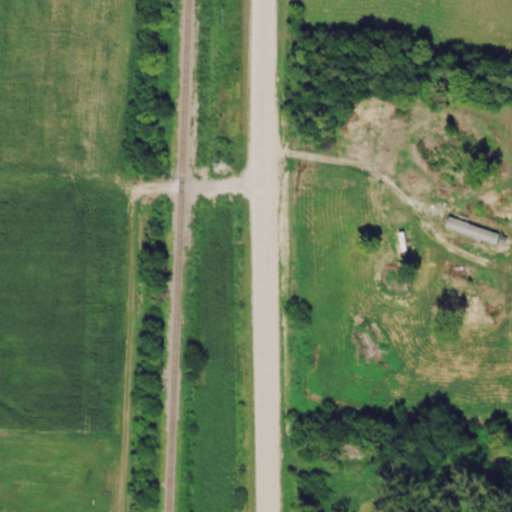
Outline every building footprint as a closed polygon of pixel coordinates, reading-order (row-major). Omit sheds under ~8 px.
[(346,101),(389,107),(390,100),(347,94),(346,101)] [(341,118),(379,125),(381,116),(342,108),(341,118)] [(454,122),(435,118),(432,137),(451,141),(454,122)] [(416,165),(454,175),(456,164),(445,161),(448,150),(422,144),(416,165)] [(486,208),(511,216),(511,214),(511,204),(489,198),(486,208)] [(446,230),(497,244),(500,233),(449,219),(446,230)] [(348,226),(348,265),(358,265),(358,226),(348,226)] [(400,253),(408,252),(410,275),(419,275),(415,233),(399,235),(400,253)] [(464,355),(440,355),(440,369),(464,369),(464,355)]
